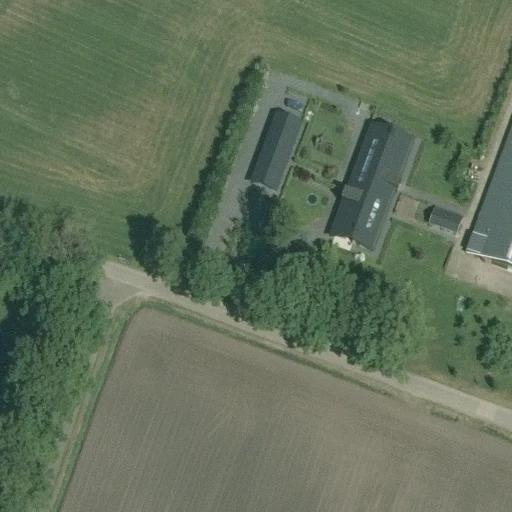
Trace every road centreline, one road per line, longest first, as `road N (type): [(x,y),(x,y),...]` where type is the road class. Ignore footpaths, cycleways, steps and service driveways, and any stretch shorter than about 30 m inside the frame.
road 1 (unclassified): [(511,411),(118,274)]
road 2 (unclassified): [(38,511),(118,274)]
road 3 (unclassified): [(118,274),(0,234)]
